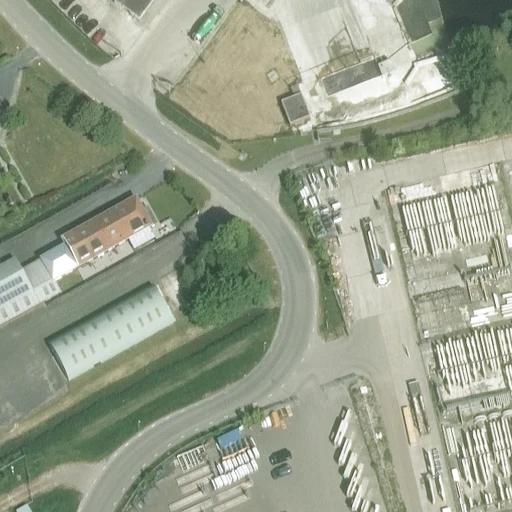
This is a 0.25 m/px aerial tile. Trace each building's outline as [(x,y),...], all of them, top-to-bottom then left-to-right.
[(395,74),(391,63),(378,67),(382,78),(395,74)] [(295,101),(302,98),(298,88),(291,91),(295,101)] [(306,97),(288,104),(296,127),(315,120),(306,97)] [(54,283),(156,227),(147,210),(146,211),(140,200),(62,242),(66,248),(41,262),(42,264),(22,275),(15,263),(0,271),(0,326),(0,327),(44,303),(38,291),(53,283),(54,283)] [(174,324),(153,286),(48,344),(69,383),(174,324)]
